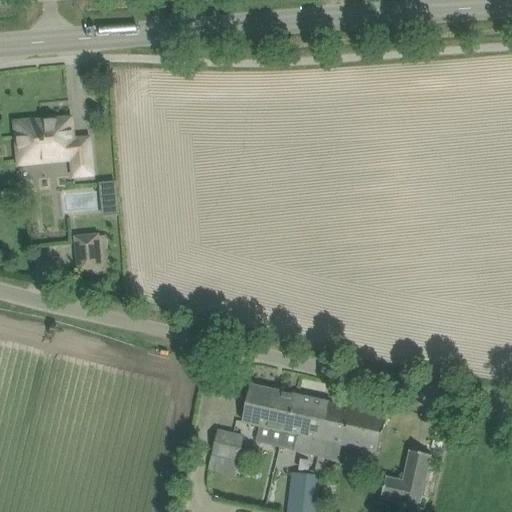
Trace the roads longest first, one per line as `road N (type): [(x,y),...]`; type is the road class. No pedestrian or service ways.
road 1 (unclassified): [(511,405),(437,398),(0,293)]
road 2 (secondary): [(0,46),(511,7)]
